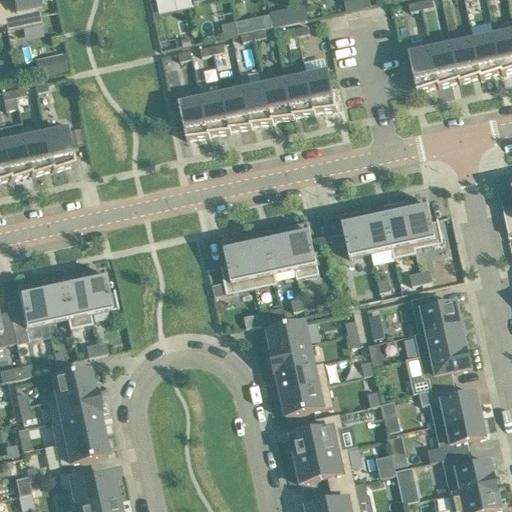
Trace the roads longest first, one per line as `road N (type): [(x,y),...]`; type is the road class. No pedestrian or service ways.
road 1 (unclassified): [(460,141),(0,240)]
road 2 (residential): [(268,511),(242,392),(220,366),(187,357),(156,370),(138,399),(157,511)]
road 3 (residential): [(460,141),(511,373)]
